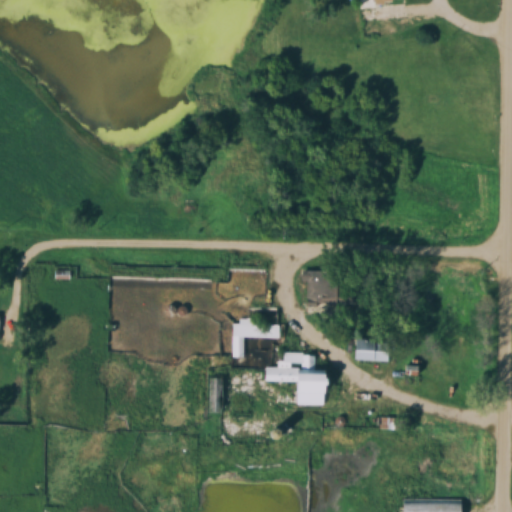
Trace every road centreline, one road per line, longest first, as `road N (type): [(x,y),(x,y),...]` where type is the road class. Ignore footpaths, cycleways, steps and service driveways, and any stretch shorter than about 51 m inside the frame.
road 1 (residential): [(510,0),(506,511)]
road 2 (residential): [(27,247),(509,255)]
